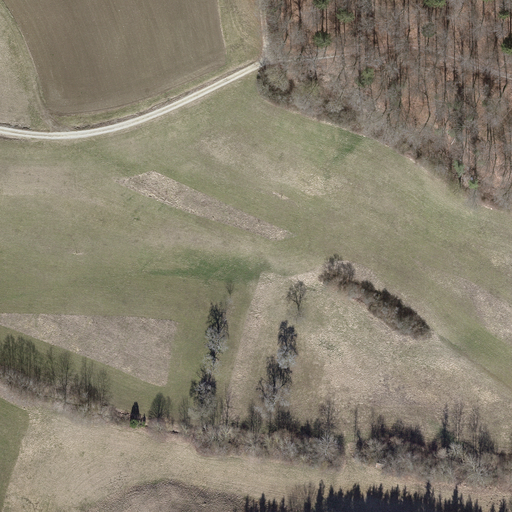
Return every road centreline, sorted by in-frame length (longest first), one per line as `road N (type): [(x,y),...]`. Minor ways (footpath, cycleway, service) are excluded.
road 1 (track): [(0,130),(109,130),(264,61)]
road 2 (track): [(264,61),(400,44),(511,77)]
road 3 (track): [(0,3),(30,58),(44,111),(67,135)]
